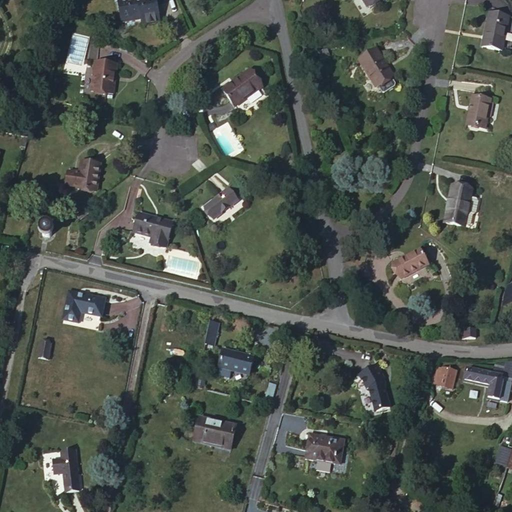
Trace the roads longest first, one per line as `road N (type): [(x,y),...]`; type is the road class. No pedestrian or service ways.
road 1 (residential): [(347,329),(0,248)]
road 2 (residential): [(333,262),(401,198),(413,172),(441,29),(435,9)]
road 3 (residential): [(278,14),(333,262)]
road 4 (residential): [(160,160),(167,86),(182,65),(207,39),(251,16),(278,14)]
road 5 (residential): [(511,344),(453,349),(347,329)]
